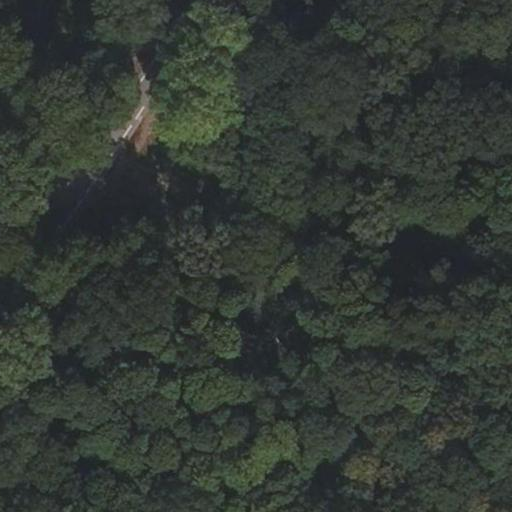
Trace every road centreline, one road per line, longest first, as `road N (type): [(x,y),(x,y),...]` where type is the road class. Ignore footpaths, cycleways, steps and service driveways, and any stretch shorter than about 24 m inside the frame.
road 1 (track): [(511,293),(100,174)]
road 2 (unclassified): [(100,174),(206,0)]
road 3 (unclassified): [(0,327),(100,174)]
